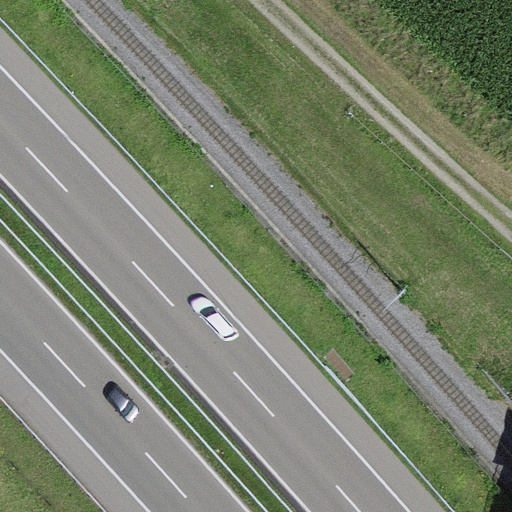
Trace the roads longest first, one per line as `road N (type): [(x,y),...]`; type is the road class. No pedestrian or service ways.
road 1 (motorway): [(363,511),(0,119)]
road 2 (track): [(511,224),(269,0)]
road 3 (motorway): [(0,298),(196,511)]
